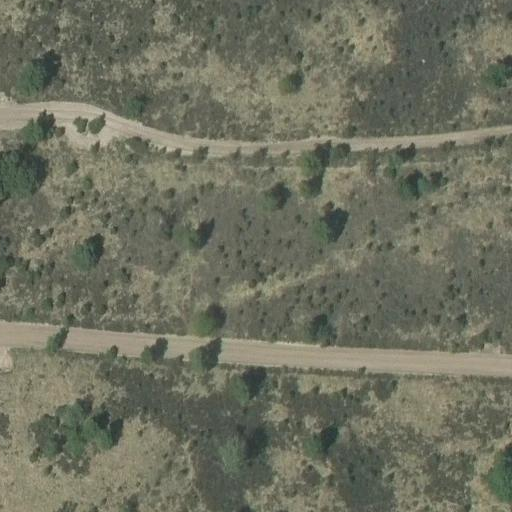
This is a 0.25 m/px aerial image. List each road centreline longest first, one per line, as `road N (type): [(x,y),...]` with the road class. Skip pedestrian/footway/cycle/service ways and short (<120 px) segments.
road 1 (track): [(0,114),(79,115),(172,144),(230,151),(511,132)]
road 2 (track): [(511,363),(0,336)]
